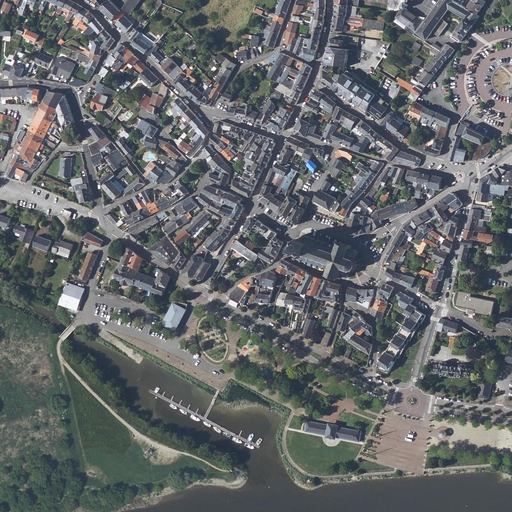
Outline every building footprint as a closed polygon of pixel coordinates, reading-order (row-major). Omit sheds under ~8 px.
[(20,0),(18,5),(17,8),(21,9),(20,11),(19,14),(23,15),(27,3),(28,1),(28,0),(20,0)] [(67,0),(64,7),(63,10),(70,13),(71,10),(72,11),(77,3),(71,0),(67,0)] [(104,0),(98,0),(97,3),(102,8),(107,2),(104,0)] [(102,8),(114,20),(116,17),(122,10),(112,0),(111,0),(109,0),(107,2),(102,8)] [(130,12),(139,0),(128,0),(124,7),(128,10),(130,12)] [(280,0),(277,11),(286,14),(291,0),(280,0)] [(297,0),(296,4),(302,5),(314,6),(315,7),(315,6),(326,9),(325,0),(315,0),(315,3),(302,1),(297,0)] [(387,11),(398,13),(405,1),(405,0),(388,0),(388,3),(387,11)] [(440,0),(417,32),(427,38),(435,26),(438,28),(442,23),(439,21),(442,18),(449,7),(465,17),(464,18),(452,36),(459,41),(460,40),(461,40),(465,36),(473,25),(473,24),(480,15),(477,14),(475,12),(476,10),(479,12),(483,5),(486,0),(485,0),(471,0),(467,6),(466,5),(465,6),(460,3),(454,0),(440,0)] [(5,1),(1,10),(8,13),(12,4),(5,1)] [(393,22),(402,27),(413,34),(423,19),(416,15),(406,7),(408,4),(408,3),(405,1),(398,13),(393,22)] [(336,13),(347,16),(347,15),(348,6),(351,7),(351,8),(358,9),(358,6),(336,2),(336,13)] [(70,13),(65,20),(68,22),(73,14),(76,17),(83,7),(77,3),(72,11),(71,10),(70,13)] [(294,12),(299,13),(300,13),(301,9),(300,9),(300,7),(302,8),(302,5),(296,4),(294,12)] [(314,6),(313,9),(310,9),(309,10),(308,15),(314,16),(314,11),(317,12),(317,15),(315,19),(324,21),(326,9),(315,6),(315,7),(314,6)] [(83,7),(76,17),(77,17),(78,18),(74,23),(77,26),(78,25),(80,22),(81,20),(89,11),(83,7)] [(126,33),(133,23),(125,14),(128,10),(124,7),(122,10),(116,17),(114,20),(117,23),(117,24),(126,33)] [(81,20),(80,22),(83,24),(86,20),(90,23),(96,17),(89,11),(81,20)] [(269,17),(274,19),(283,23),(285,17),(281,16),(276,13),(271,11),(269,17)] [(333,29),(343,30),(350,31),(350,25),(387,30),(388,28),(384,28),(385,21),(362,17),(352,16),(347,15),(347,16),(336,13),(333,29)] [(291,21),(299,23),(303,24),(303,23),(302,22),(303,20),(299,19),(300,16),(293,14),(291,21)] [(89,27),(85,32),(90,36),(96,30),(100,33),(105,28),(100,23),(100,22),(96,17),(90,24),(91,25),(90,26),(89,27)] [(266,29),(279,32),(283,23),(274,19),(272,26),(266,24),(265,28),(266,29)] [(309,26),(315,27),(321,29),(322,29),(324,21),(315,19),(314,24),(310,23),(309,26)] [(288,30),(296,32),(299,23),(291,21),(288,30)] [(130,36),(134,40),(144,28),(142,27),(142,26),(139,24),(130,36)] [(134,40),(132,43),(146,53),(146,52),(152,46),(153,47),(159,39),(156,36),(149,44),(142,39),(145,34),(147,36),(150,32),(144,27),(144,28),(134,40)] [(313,39),(319,41),(322,29),(321,29),(315,27),(313,39)] [(35,32),(26,29),(23,35),(36,42),(43,45),(46,38),(35,32)] [(265,29),(265,32),(270,34),(268,38),(277,40),(279,32),(266,29),(265,29)] [(106,30),(101,34),(106,39),(105,41),(112,45),(115,40),(106,30)] [(288,30),(285,43),(290,44),(289,48),(294,52),(299,39),(295,38),(296,32),(288,30)] [(252,47),(254,46),(261,45),(261,43),(259,43),(260,36),(254,35),(252,47)] [(294,52),(300,55),(301,51),(303,46),(306,38),(301,37),(300,36),(299,39),(294,52)] [(86,45),(85,47),(86,48),(91,52),(101,55),(102,48),(95,41),(93,39),(90,37),(88,39),(93,45),(92,50),(89,47),(86,45)] [(303,46),(317,49),(319,41),(313,39),(309,38),(306,37),(306,38),(303,46)] [(146,52),(158,63),(164,59),(156,50),(159,46),(160,47),(164,42),(160,38),(159,39),(153,47),(152,46),(146,52)] [(266,44),(274,47),(275,44),(277,40),(268,38),(267,40),(266,44)] [(329,46),(349,49),(350,42),(344,41),(344,40),(330,38),(329,46)] [(97,39),(95,41),(102,48),(106,50),(108,51),(112,45),(105,41),(103,45),(97,39)] [(418,51),(422,45),(416,41),(412,48),(418,51)] [(434,42),(432,45),(434,47),(440,51),(442,48),(441,47),(434,42)] [(440,51),(449,56),(450,56),(455,49),(445,42),(441,47),(442,48),(440,51)] [(113,53),(119,58),(124,62),(127,58),(125,57),(130,50),(127,47),(125,47),(120,43),(113,53)] [(254,46),(255,48),(259,55),(271,51),(274,47),(266,44),(265,44),(261,45),(254,46)] [(68,48),(76,51),(80,53),(93,58),(99,61),(102,55),(101,55),(91,52),(86,48),(85,52),(83,51),(77,49),(77,48),(69,45),(68,48)] [(301,51),(304,52),(302,56),(304,57),(305,56),(307,57),(306,59),(310,61),(315,59),(317,49),(303,46),(301,51)] [(332,60),(331,65),(333,65),(335,65),(339,65),(344,66),(346,66),(348,55),(349,49),(329,46),(328,55),(330,55),(329,60),(332,60)] [(240,51),(240,60),(249,59),(248,50),(248,47),(240,48),(240,51)] [(432,61),(441,66),(443,64),(449,56),(440,51),(434,47),(433,49),(437,51),(439,52),(434,59),(432,61)] [(248,50),(249,59),(259,55),(255,48),(248,50)] [(125,57),(127,58),(131,62),(134,65),(131,68),(140,75),(148,68),(130,50),(125,57)] [(267,58),(275,63),(284,68),(276,80),(281,82),(290,88),(294,88),(302,92),(304,86),(296,82),(296,84),(293,83),(286,79),(286,77),(287,78),(288,77),(289,78),(289,76),(287,75),(289,72),(288,68),(289,66),(286,64),(287,62),(291,56),(280,51),(271,57),(267,58)] [(37,56),(35,61),(49,68),(53,59),(39,52),(37,56)] [(104,66),(108,68),(111,64),(113,66),(119,58),(113,53),(109,59),(104,66)] [(213,61),(215,62),(220,65),(222,62),(224,63),(223,65),(224,66),(218,77),(216,75),(214,78),(221,83),(224,85),(233,69),(237,64),(228,58),(220,53),(213,61)] [(168,73),(175,80),(183,70),(174,62),(172,59),(173,58),(171,56),(170,58),(169,57),(160,63),(169,72),(168,73)] [(412,61),(414,62),(417,64),(419,65),(423,60),(415,56),(412,61)] [(57,65),(55,64),(52,73),(59,76),(62,72),(66,73),(65,76),(69,78),(75,64),(59,57),(56,62),(58,63),(57,65)] [(93,58),(85,72),(92,75),(99,61),(93,58)] [(113,66),(118,70),(125,62),(124,62),(119,58),(113,66)] [(6,63),(3,78),(10,78),(14,64),(15,60),(13,59),(12,62),(12,64),(12,65),(6,63)] [(301,69),(300,72),(309,76),(312,67),(304,61),(303,61),(300,67),(302,68),(301,69)] [(425,69),(434,74),(441,66),(432,61),(430,64),(428,62),(424,68),(425,69)] [(268,75),(276,80),(284,68),(275,63),(268,75)] [(14,64),(10,78),(20,78),(25,68),(14,64)] [(326,65),(322,65),(320,72),(321,78),(333,87),(334,85),(341,77),(343,73),(339,73),(336,73),(333,77),(333,78),(330,76),(329,75),(329,72),(334,72),(335,65),(333,65),(331,65),(326,65)] [(191,74),(192,75),(194,73),(194,74),(199,68),(197,66),(192,73),(191,74)] [(288,68),(289,72),(290,72),(299,77),(297,79),(295,78),(295,79),(293,83),(296,84),(296,82),(304,86),(309,76),(300,72),(296,70),(290,66),(289,66),(288,68)] [(140,75),(151,86),(159,78),(148,68),(140,75)] [(418,79),(426,85),(434,74),(425,69),(418,79)] [(175,80),(179,84),(184,77),(187,73),(184,71),(183,70),(175,80)] [(369,108),(374,98),(377,91),(352,73),(351,75),(346,71),(341,77),(334,85),(339,89),(338,90),(349,98),(351,99),(352,98),(355,100),(354,101),(367,111),(369,108)] [(198,77),(205,83),(209,86),(213,80),(205,74),(203,72),(198,77)] [(179,85),(188,93),(191,88),(194,85),(195,84),(194,83),(196,79),(192,75),(191,74),(190,75),(188,74),(186,76),(190,80),(188,82),(185,80),(184,81),(183,81),(179,85)] [(398,82),(402,85),(412,91),(419,95),(423,89),(420,88),(416,85),(415,85),(414,86),(399,76),(397,79),(399,81),(398,82)] [(198,102),(205,104),(210,99),(212,96),(221,83),(214,78),(213,80),(209,86),(204,93),(198,102)] [(242,103),(244,103),(244,102),(246,103),(254,91),(256,93),(263,82),(258,79),(245,97),(243,100),(242,103)] [(95,91),(98,92),(109,96),(112,97),(115,91),(99,82),(95,90),(95,91)] [(270,94),(271,98),(276,104),(281,95),(280,94),(281,91),(292,96),(289,101),(296,104),(302,92),(294,88),(290,88),(281,82),(278,86),(270,94)] [(159,94),(164,97),(167,91),(168,87),(163,83),(159,94)] [(200,89),(204,93),(209,86),(205,83),(200,89)] [(212,96),(217,99),(224,85),(221,83),(212,96)] [(188,93),(198,102),(204,93),(200,89),(194,85),(191,88),(188,93)] [(22,87),(8,88),(9,96),(22,96),(22,87)] [(27,87),(22,87),(22,96),(22,99),(26,99),(26,103),(27,103),(28,98),(30,87),(27,87)] [(33,103),(33,104),(35,104),(36,100),(39,101),(41,89),(35,88),(33,103)] [(311,95),(320,100),(324,93),(318,89),(313,91),(311,95)] [(49,91),(44,102),(51,106),(57,109),(58,110),(65,96),(62,94),(49,91)] [(409,96),(415,100),(416,101),(419,95),(412,91),(409,96)] [(98,92),(92,107),(98,109),(99,109),(103,110),(108,97),(109,96),(98,92)] [(137,100),(142,105),(149,97),(144,92),(137,100)] [(148,109),(150,111),(156,114),(156,105),(159,94),(153,92),(152,99),(148,109)] [(222,98),(228,101),(227,103),(230,104),(230,107),(231,107),(234,107),(235,101),(238,102),(240,102),(242,103),(243,100),(245,97),(242,96),(241,98),(226,92),(222,98)] [(320,100),(326,104),(324,106),(328,108),(332,99),(324,93),(320,100)] [(156,105),(159,106),(164,97),(159,94),(156,105)] [(265,99),(268,100),(269,100),(270,100),(268,103),(267,105),(266,108),(267,110),(266,113),(270,115),(271,115),(273,111),(275,108),(277,105),(276,104),(271,98),(270,94),(265,99)] [(65,96),(58,110),(60,116),(71,112),(65,96)] [(142,105),(148,109),(152,99),(149,97),(142,105)] [(179,110),(182,112),(188,106),(180,97),(175,102),(174,101),(172,102),(179,110)] [(369,108),(381,117),(387,108),(374,98),(369,108)] [(115,99),(114,101),(116,103),(116,104),(117,105),(122,109),(123,107),(120,104),(117,100),(115,99)] [(327,110),(329,111),(332,113),(336,102),(332,99),(328,108),(327,110)] [(306,107),(314,110),(318,112),(319,111),(320,108),(319,108),(317,107),(318,105),(318,104),(309,100),(306,107)] [(405,120),(407,121),(411,114),(411,113),(412,114),(420,118),(421,114),(422,114),(426,106),(416,101),(415,100),(410,110),(405,120)] [(229,115),(236,116),(238,108),(237,108),(238,104),(238,102),(235,101),(234,107),(231,107),(229,115)] [(44,102),(40,108),(48,112),(51,106),(44,102)] [(236,116),(247,119),(251,108),(252,105),(249,104),(247,109),(241,107),(239,107),(238,108),(236,116)] [(333,116),(341,119),(340,121),(345,123),(350,112),(338,105),(333,116)] [(48,112),(44,120),(51,124),(52,122),(58,110),(57,109),(51,106),(48,112)] [(182,112),(187,119),(184,123),(187,126),(191,122),(197,116),(188,106),(182,112)] [(280,111),(283,113),(284,112),(291,116),(293,111),(284,107),(282,106),(280,111)] [(419,121),(421,122),(422,119),(424,115),(430,118),(429,122),(428,124),(431,126),(436,111),(426,106),(422,114),(421,114),(420,118),(419,121)] [(255,122),(256,121),(265,125),(267,120),(265,119),(265,117),(264,117),(266,113),(267,110),(266,108),(261,107),(260,108),(259,110),(255,122)] [(40,108),(34,121),(41,125),(44,120),(48,112),(40,108)] [(247,119),(255,122),(259,110),(255,109),(251,108),(247,119)] [(270,119),(285,127),(288,120),(279,115),(277,118),(274,117),(276,113),(273,111),(271,115),(270,119)] [(278,114),(279,115),(288,120),(291,116),(284,112),(283,113),(280,111),(278,114)] [(316,118),(322,121),(323,119),(326,118),(329,119),(330,117),(326,115),(319,111),(318,112),(316,117),(316,118)] [(430,128),(434,130),(437,121),(439,122),(437,126),(447,130),(450,118),(447,116),(437,112),(436,111),(431,126),(430,128)] [(71,112),(60,116),(61,119),(63,125),(74,121),(71,112)] [(97,119),(102,122),(105,126),(110,123),(111,122),(111,121),(108,118),(102,112),(97,119)] [(344,125),(348,127),(352,129),(358,117),(350,112),(345,123),(344,125)] [(383,122),(384,124),(397,133),(403,123),(392,115),(389,113),(383,122)] [(203,123),(197,116),(191,122),(195,127),(187,135),(192,137),(196,130),(203,123)] [(163,126),(165,129),(170,123),(174,120),(172,117),(163,125),(163,126)] [(300,118),(295,129),(297,133),(308,136),(313,123),(300,118)] [(267,126),(280,131),(283,130),(285,127),(270,119),(267,126)] [(34,121),(32,124),(47,132),(50,134),(54,126),(51,124),(44,120),(41,125),(34,121)] [(145,133),(148,135),(153,137),(154,136),(157,131),(158,128),(151,125),(144,120),(138,129),(145,133)] [(308,136),(320,141),(323,136),(314,133),(317,123),(318,122),(317,121),(315,120),(313,123),(308,136)] [(360,140),(365,142),(367,138),(368,136),(373,128),(363,120),(356,127),(366,134),(365,136),(363,135),(362,137),(360,140)] [(408,142),(411,144),(413,137),(417,125),(411,123),(410,127),(405,125),(406,123),(409,125),(410,122),(407,121),(405,120),(403,123),(397,133),(405,139),(405,140),(408,142)] [(214,131),(223,133),(224,130),(224,128),(228,130),(228,129),(229,126),(225,124),(225,122),(221,121),(217,122),(215,128),(214,131)] [(225,122),(225,124),(229,126),(228,129),(232,131),(233,125),(225,122)] [(456,135),(458,136),(462,137),(463,134),(475,141),(469,160),(474,160),(480,143),(482,144),(482,145),(487,136),(469,126),(462,123),(460,122),(456,135)] [(165,129),(169,133),(172,130),(171,129),(173,126),(170,123),(165,129)] [(194,139),(197,140),(202,144),(205,138),(206,136),(209,131),(203,123),(196,130),(198,133),(194,139)] [(325,135),(332,138),(338,126),(334,124),(330,123),(325,135)] [(32,124),(29,130),(44,137),(47,132),(32,124)] [(99,140),(107,135),(98,125),(91,129),(99,140)] [(231,133),(232,134),(231,135),(233,137),(234,135),(240,138),(243,139),(243,138),(245,129),(233,125),(232,131),(231,133)] [(332,138),(337,140),(341,132),(342,130),(343,127),(341,126),(338,125),(338,126),(332,138)] [(436,130),(436,131),(445,134),(447,130),(437,126),(436,130)] [(366,153),(370,154),(373,150),(375,147),(382,136),(373,128),(368,136),(371,138),(375,141),(372,144),(373,145),(366,153)] [(425,147),(426,148),(427,144),(429,145),(431,138),(434,130),(430,128),(425,139),(425,145),(425,147)] [(122,137),(118,141),(128,154),(133,151),(125,141),(131,135),(125,129),(119,134),(122,137)] [(243,138),(248,140),(253,132),(245,129),(243,138)] [(18,139),(21,140),(23,141),(25,138),(26,135),(28,132),(24,130),(21,131),(18,137),(18,139)] [(28,132),(26,135),(29,136),(31,137),(41,143),(44,137),(29,130),(28,132)] [(445,134),(436,131),(434,138),(435,138),(435,141),(432,140),(432,142),(435,143),(433,147),(428,146),(426,153),(436,156),(439,155),(445,134)] [(47,132),(44,137),(49,140),(56,145),(57,145),(60,141),(50,134),(47,132)] [(221,138),(222,139),(224,140),(229,143),(230,143),(231,142),(233,140),(234,137),(233,137),(231,135),(226,132),(221,138)] [(242,148),(248,152),(250,152),(256,142),(261,135),(253,132),(248,140),(245,144),(242,148)] [(337,140),(345,144),(349,135),(345,134),(341,132),(337,140)] [(145,145),(157,149),(160,139),(154,136),(153,137),(148,135),(145,133),(144,134),(143,133),(141,138),(142,139),(147,140),(145,144),(145,145)] [(214,133),(210,141),(213,143),(216,146),(221,141),(222,139),(221,138),(217,135),(216,134),(214,133)] [(345,144),(351,146),(352,145),(356,138),(352,136),(353,135),(351,133),(349,135),(345,144)] [(92,152),(100,148),(105,146),(113,141),(107,135),(99,140),(91,144),(91,145),(91,147),(92,152)] [(256,142),(258,143),(260,142),(265,145),(263,147),(271,152),(276,143),(274,139),(261,135),(256,142)] [(287,144),(291,146),(292,147),(297,138),(291,135),(287,144)] [(448,160),(456,160),(459,147),(460,145),(462,137),(458,136),(456,135),(448,160)] [(375,147),(380,151),(381,149),(379,147),(381,144),(387,148),(381,157),(389,160),(391,160),(400,149),(382,136),(375,147)] [(474,160),(484,157),(489,156),(490,155),(491,153),(494,140),(487,136),(482,145),(482,144),(480,143),(474,160)] [(0,137),(0,144),(2,145),(2,149),(6,150),(9,140),(0,137)] [(31,137),(30,140),(32,142),(30,146),(38,150),(39,147),(42,149),(44,144),(41,143),(31,137)] [(411,144),(425,153),(425,147),(425,145),(421,142),(419,144),(419,143),(413,137),(411,144)] [(22,143),(21,144),(23,145),(23,146),(25,148),(26,146),(27,144),(30,146),(32,142),(30,140),(27,139),(25,138),(23,141),(22,143)] [(231,142),(234,145),(239,147),(242,142),(240,142),(241,141),(240,138),(238,141),(238,142),(237,144),(235,142),(235,141),(233,140),(231,142)] [(292,147),(294,148),(300,151),(300,152),(301,152),(300,153),(304,155),(308,147),(310,144),(297,138),(292,147)] [(351,146),(351,148),(360,150),(360,151),(365,142),(360,140),(356,139),(356,138),(352,145),(351,146)] [(360,151),(361,152),(363,152),(370,140),(367,138),(365,142),(360,151)] [(157,149),(157,150),(158,150),(159,146),(161,146),(168,151),(173,145),(170,143),(160,139),(157,149)] [(178,146),(188,154),(192,149),(192,150),(196,145),(194,143),(197,140),(194,139),(192,141),(192,142),(189,145),(185,141),(183,140),(178,146)] [(188,154),(191,156),(194,153),(202,144),(197,140),(194,143),(196,145),(192,150),(192,149),(188,154)] [(105,146),(109,150),(112,153),(118,149),(113,141),(105,146)] [(216,146),(221,151),(226,146),(222,142),(221,141),(216,146)] [(245,156),(246,157),(254,161),(255,159),(257,156),(259,152),(262,154),(261,157),(269,160),(272,153),(271,152),(263,147),(258,143),(256,142),(250,152),(248,152),(245,156)] [(18,151),(16,154),(24,158),(26,153),(29,147),(26,146),(25,148),(23,146),(23,145),(21,144),(21,145),(18,151)] [(29,147),(26,153),(34,157),(36,153),(38,150),(30,146),(27,144),(26,146),(29,147)] [(209,162),(214,157),(211,154),(215,150),(209,144),(204,149),(209,162)] [(282,154),(290,158),(291,159),(293,160),(296,155),(292,154),(293,150),(290,149),(291,146),(287,144),(282,154)] [(134,152),(136,155),(146,147),(145,147),(143,145),(142,145),(134,152)] [(168,151),(175,155),(177,156),(176,158),(177,159),(181,153),(173,145),(168,151)] [(100,148),(102,152),(103,154),(109,150),(105,146),(100,148)] [(221,151),(230,160),(236,154),(235,152),(234,153),(230,150),(226,147),(226,146),(221,151)] [(303,156),(310,160),(311,159),(312,157),(313,156),(314,152),(315,152),(316,148),(308,147),(304,155),(303,156)] [(313,156),(315,156),(317,153),(323,155),(324,152),(325,150),(317,147),(316,148),(315,152),(314,152),(313,156)] [(456,160),(464,160),(466,149),(462,148),(459,147),(456,160)] [(107,156),(113,166),(116,170),(125,164),(129,162),(118,149),(112,153),(107,156)] [(416,166),(417,166),(419,164),(422,159),(421,157),(419,157),(410,154),(402,150),(393,160),(398,162),(416,166)] [(93,156),(96,166),(102,163),(101,159),(104,158),(103,154),(102,152),(93,156)] [(26,153),(24,158),(27,160),(31,162),(30,164),(29,166),(35,169),(35,168),(35,167),(36,165),(37,165),(38,163),(36,162),(37,160),(34,157),(26,153)] [(177,159),(183,164),(187,159),(181,153),(177,159)] [(209,162),(212,165),(212,166),(215,170),(223,159),(218,153),(214,157),(209,162)] [(16,154),(14,159),(24,165),(26,162),(27,160),(24,158),(16,154)] [(278,161),(290,168),(291,166),(292,164),(292,163),(290,162),(288,161),(290,158),(282,154),(278,161)] [(61,176),(71,177),(72,158),(62,157),(61,176)] [(246,157),(244,161),(253,165),(252,167),(257,169),(262,172),(265,166),(258,163),(254,161),(246,157)] [(258,163),(265,166),(266,167),(269,160),(261,157),(259,160),(258,163)] [(334,164),(334,165),(340,168),(343,162),(338,157),(334,164)] [(167,160),(170,163),(180,168),(183,164),(177,159),(176,158),(176,159),(174,161),(170,159),(170,160),(168,158),(167,160)] [(371,168),(377,173),(385,163),(384,162),(371,158),(371,159),(369,161),(371,163),(373,163),(370,168),(371,168)] [(14,159),(11,164),(22,170),(23,167),(27,169),(28,167),(24,165),(14,159)] [(215,170),(221,173),(222,172),(223,172),(230,175),(232,168),(223,159),(215,170)] [(308,165),(313,171),(316,168),(318,166),(315,162),(311,159),(310,160),(309,163),(308,164),(308,165)] [(150,167),(143,175),(144,175),(147,177),(148,178),(156,179),(158,180),(164,171),(155,163),(154,163),(152,161),(148,165),(150,167)] [(269,205),(279,212),(285,202),(287,197),(285,196),(285,197),(282,195),(285,188),(288,189),(292,182),(293,178),(297,170),(291,166),(290,168),(278,161),(274,169),(286,175),(284,179),(281,186),(277,192),(269,205)] [(164,164),(163,166),(163,168),(165,169),(167,170),(175,175),(177,172),(180,168),(170,163),(168,166),(164,164)] [(22,170),(11,164),(5,175),(6,176),(13,178),(16,173),(22,176),(20,181),(21,181),(22,180),(23,179),(26,173),(26,172),(22,170)] [(127,167),(129,171),(132,174),(135,173),(135,174),(137,173),(131,164),(127,167)] [(330,172),(336,176),(341,169),(340,168),(334,165),(334,164),(333,164),(330,172)] [(99,181),(103,186),(115,174),(113,171),(109,165),(104,168),(108,173),(99,181)] [(246,171),(254,175),(257,169),(252,167),(249,165),(246,171)] [(370,190),(373,192),(377,185),(379,186),(383,180),(386,182),(390,174),(390,173),(394,165),(392,165),(390,165),(388,166),(382,174),(370,190)] [(390,173),(390,174),(396,177),(399,168),(399,167),(395,166),(395,165),(394,165),(390,173)] [(269,205),(277,192),(281,186),(277,184),(273,193),(272,192),(274,186),(272,185),(273,182),(276,183),(278,182),(280,177),(284,179),(286,175),(274,169),(272,167),(266,181),(260,199),(269,205)] [(394,182),(400,184),(405,168),(399,167),(399,168),(396,177),(394,182)] [(489,173),(492,177),(498,176),(502,174),(507,170),(507,169),(500,167),(489,173)] [(371,168),(365,177),(371,181),(377,173),(371,168)] [(243,177),(256,184),(262,172),(257,169),(254,175),(246,171),(243,177)] [(408,178),(408,179),(415,181),(413,188),(416,188),(418,184),(418,181),(421,172),(410,169),(408,178)] [(103,186),(115,199),(134,192),(145,184),(145,183),(140,177),(125,189),(124,188),(121,190),(114,181),(125,173),(123,170),(118,173),(116,175),(115,174),(103,186)] [(165,172),(172,178),(175,175),(167,170),(165,172)] [(481,181),(492,183),(499,183),(499,184),(511,185),(511,170),(509,170),(507,170),(502,174),(498,176),(492,177),(489,173),(482,178),(481,181)] [(158,180),(165,184),(168,182),(172,178),(165,172),(164,171),(158,180)] [(211,172),(211,180),(214,180),(218,183),(219,180),(221,177),(213,173),(211,172)] [(218,183),(220,183),(226,185),(228,182),(230,175),(223,172),(221,177),(219,180),(218,183)] [(416,190),(422,191),(428,193),(432,174),(421,172),(418,181),(421,182),(425,183),(424,187),(420,187),(420,185),(418,184),(416,188),(416,190)] [(359,184),(365,189),(371,181),(365,177),(361,174),(360,174),(355,180),(359,184)] [(427,200),(435,195),(436,187),(440,188),(443,176),(432,174),(428,193),(427,200)] [(75,178),(77,185),(81,184),(89,182),(87,175),(75,178)] [(326,178),(332,183),(334,184),(336,182),(328,175),(326,178)] [(241,183),(253,189),(256,184),(243,177),(243,178),(241,181),(241,183)] [(273,182),(277,184),(281,186),(284,179),(280,177),(278,182),(276,183),(273,182)] [(234,178),(233,187),(242,192),(250,196),(253,189),(241,183),(241,181),(237,179),(234,178)] [(321,188),(327,191),(330,186),(332,183),(326,178),(321,188)] [(170,186),(176,194),(176,193),(179,191),(184,196),(190,192),(179,179),(170,186)] [(479,190),(494,193),(497,193),(498,186),(493,185),(493,187),(492,187),(492,185),(492,183),(481,181),(479,190)] [(285,196),(287,197),(294,183),(292,182),(288,189),(285,196)] [(330,186),(339,192),(341,190),(334,184),(332,183),(330,186)] [(203,191),(213,198),(218,188),(209,184),(203,191)] [(345,192),(346,193),(355,200),(365,189),(359,184),(353,191),(349,188),(345,192)] [(165,191),(169,196),(170,198),(176,194),(170,186),(165,190),(165,191)] [(77,190),(79,197),(80,197),(81,202),(85,201),(87,201),(89,201),(90,200),(91,200),(90,195),(92,195),(90,187),(82,189),(77,190)] [(213,198),(216,199),(220,201),(225,190),(218,188),(213,198)] [(315,199),(321,202),(321,201),(330,206),(330,207),(331,208),(334,204),(340,210),(344,205),(340,200),(339,198),(336,196),(327,191),(321,188),(315,199)] [(140,193),(147,203),(148,202),(151,201),(145,190),(140,193)] [(145,190),(151,201),(148,202),(154,213),(161,209),(156,202),(155,192),(155,190),(146,190),(145,190)] [(220,201),(224,203),(223,205),(223,206),(227,207),(228,205),(229,204),(227,203),(231,193),(225,190),(220,201)] [(382,202),(386,204),(387,201),(389,197),(390,192),(387,190),(382,202)] [(479,190),(478,199),(488,201),(489,201),(493,202),(494,193),(479,190)] [(160,194),(161,200),(169,196),(165,191),(160,194)] [(280,213),(289,218),(296,206),(298,203),(300,198),(302,194),(300,192),(297,191),(294,197),(290,195),(280,213)] [(197,197),(203,203),(207,196),(202,192),(197,197)] [(443,199),(448,205),(458,197),(455,192),(452,192),(443,199)] [(134,197),(140,209),(143,207),(148,205),(147,203),(140,193),(134,197)] [(170,198),(174,203),(180,199),(176,193),(176,194),(170,198)] [(227,203),(229,204),(230,204),(232,205),(231,208),(233,209),(235,206),(237,207),(240,203),(243,198),(231,193),(227,203)] [(344,195),(347,197),(346,199),(351,204),(355,200),(346,193),(344,195)] [(300,198),(309,202),(311,198),(302,194),(300,198)] [(406,197),(405,199),(407,199),(407,201),(408,201),(409,205),(409,211),(419,205),(415,198),(412,199),(411,195),(409,195),(407,194),(406,197)] [(156,202),(161,209),(174,203),(170,198),(169,196),(161,200),(156,202)] [(183,201),(185,204),(188,210),(189,211),(195,207),(198,210),(200,208),(191,196),(183,201)] [(203,203),(210,207),(214,200),(207,196),(203,203)] [(366,196),(361,202),(365,205),(372,212),(377,206),(375,205),(372,202),(369,199),(366,196)] [(448,205),(452,209),(453,211),(462,205),(463,203),(458,197),(448,205)] [(121,204),(127,215),(128,215),(137,210),(131,198),(121,204)] [(298,203),(300,204),(306,208),(309,202),(300,198),(298,203)] [(340,200),(344,205),(348,209),(351,204),(346,199),(345,201),(342,198),(340,200)] [(438,202),(441,207),(442,206),(445,210),(446,209),(450,214),(451,213),(449,211),(452,209),(448,205),(443,199),(438,202)] [(175,206),(181,215),(182,214),(188,210),(185,204),(183,201),(175,206)] [(399,203),(401,212),(409,211),(409,205),(408,201),(407,201),(402,202),(399,203)] [(143,207),(145,213),(147,216),(154,213),(148,202),(147,203),(148,205),(143,207)] [(378,209),(381,219),(389,216),(386,207),(384,207),(383,206),(385,204),(386,204),(382,202),(378,208),(379,209),(378,209)] [(433,206),(437,213),(440,217),(440,218),(442,222),(449,218),(441,207),(438,202),(433,206)] [(231,217),(238,219),(245,208),(244,204),(240,203),(237,207),(236,210),(231,217)] [(289,218),(298,224),(306,208),(300,204),(298,207),(296,206),(289,218)] [(386,207),(389,216),(396,213),(394,204),(391,205),(389,206),(390,208),(387,209),(386,207)] [(339,213),(345,216),(348,209),(344,205),(340,210),(340,211),(339,213)] [(358,234),(363,233),(367,232),(370,216),(371,216),(373,214),(370,213),(369,216),(365,215),(367,209),(362,205),(362,206),(361,207),(360,215),(361,215),(358,234)] [(219,212),(223,214),(231,217),(236,210),(233,209),(231,208),(227,207),(223,206),(219,212)] [(351,218),(359,221),(360,215),(361,207),(360,207),(357,206),(353,211),(351,218)] [(433,206),(427,209),(432,216),(431,217),(433,219),(436,218),(434,215),(437,213),(433,206)] [(124,217),(126,219),(128,217),(129,218),(130,221),(129,222),(129,223),(130,222),(131,224),(147,216),(145,213),(143,207),(140,209),(137,210),(128,215),(127,215),(124,217)] [(171,210),(178,220),(181,217),(180,215),(177,211),(175,207),(171,210)] [(485,210),(472,208),(470,216),(469,217),(478,218),(478,216),(480,217),(480,219),(481,219),(483,219),(492,221),(493,217),(492,215),(493,211),(487,210),(485,210)] [(166,211),(169,216),(170,217),(172,221),(173,223),(178,220),(171,210),(170,211),(169,209),(166,211)] [(201,214),(207,219),(208,219),(210,216),(217,220),(219,220),(219,217),(214,214),(211,213),(206,209),(201,214)] [(367,232),(374,229),(375,228),(382,222),(381,219),(378,209),(377,209),(373,214),(371,216),(370,216),(367,232)] [(420,213),(424,221),(430,218),(432,221),(434,221),(433,220),(433,219),(431,217),(432,216),(427,209),(420,213)] [(449,223),(457,225),(461,210),(459,209),(457,212),(454,215),(451,220),(449,223)] [(111,211),(107,213),(116,223),(119,220),(111,211)] [(158,215),(160,221),(162,220),(169,216),(166,211),(158,215)] [(412,217),(415,222),(417,225),(421,222),(424,221),(420,213),(412,217)] [(0,225),(8,228),(11,219),(0,214),(0,225)] [(163,227),(169,234),(174,230),(179,227),(186,222),(189,219),(185,214),(183,215),(182,214),(181,215),(180,215),(181,217),(178,220),(173,223),(172,221),(168,224),(165,226),(163,227)] [(196,219),(202,225),(207,219),(201,214),(196,219)] [(138,224),(143,231),(160,221),(158,215),(138,224)] [(244,229),(250,232),(251,233),(254,229),(260,221),(253,217),(250,217),(244,229)] [(466,229),(475,230),(478,231),(480,231),(482,231),(488,232),(488,230),(486,229),(486,227),(483,226),(479,225),(476,225),(477,220),(478,218),(469,217),(466,229)] [(222,224),(232,229),(237,221),(229,218),(225,223),(224,222),(222,224)] [(347,233),(358,234),(359,221),(351,218),(347,233)] [(440,218),(434,223),(438,227),(443,223),(442,222),(440,218)] [(442,222),(443,223),(445,224),(447,227),(449,223),(451,220),(449,218),(442,222)] [(186,229),(193,236),(199,244),(202,240),(197,235),(205,228),(203,226),(202,225),(196,219),(186,229)] [(405,223),(414,230),(418,225),(417,225),(415,222),(414,223),(413,222),(412,223),(409,220),(405,223)] [(254,229),(260,233),(261,232),(259,230),(260,229),(264,231),(266,233),(270,227),(260,221),(254,229)] [(420,226),(425,233),(427,232),(432,229),(434,228),(429,222),(420,226)] [(402,229),(413,236),(414,235),(416,231),(414,230),(405,223),(402,229)] [(445,224),(440,229),(448,233),(455,236),(457,226),(457,225),(449,223),(447,227),(445,224)] [(137,241),(141,236),(139,233),(143,231),(138,224),(132,227),(127,231),(128,234),(137,241)] [(216,230),(228,237),(232,229),(222,224),(216,230)] [(27,242),(28,239),(30,234),(32,230),(25,228),(25,229),(18,226),(15,233),(16,234),(17,232),(22,235),(21,237),(23,237),(22,240),(27,242)] [(414,235),(418,237),(421,239),(423,241),(425,238),(428,234),(429,235),(430,233),(427,232),(425,233),(420,226),(416,231),(414,235)] [(265,235),(272,240),(275,242),(277,238),(275,237),(279,233),(270,227),(266,233),(265,235)] [(181,233),(186,239),(190,237),(196,246),(199,244),(193,236),(186,229),(181,233)] [(394,243),(399,245),(401,247),(409,250),(411,245),(405,243),(403,241),(405,237),(407,239),(410,240),(412,238),(415,241),(418,237),(414,235),(413,236),(402,229),(394,243)] [(430,233),(436,238),(439,234),(432,229),(427,232),(430,233)] [(464,237),(476,239),(478,240),(479,236),(473,236),(475,230),(466,229),(464,237)] [(82,240),(101,246),(104,240),(86,230),(84,236),(82,240)] [(204,244),(209,247),(217,254),(228,237),(216,230),(204,244)] [(478,240),(486,241),(487,243),(490,243),(495,239),(498,236),(481,233),(479,232),(479,236),(478,240)] [(176,237),(184,249),(186,247),(186,246),(183,242),(186,239),(181,233),(176,237)] [(294,248),(293,250),(294,251),(297,252),(297,251),(300,252),(298,256),(297,256),(296,257),(298,258),(297,258),(298,259),(299,258),(303,259),(303,260),(304,261),(304,260),(308,261),(308,262),(309,263),(310,262),(314,263),(314,264),(315,265),(315,264),(319,265),(319,266),(320,267),(321,266),(324,267),(324,268),(325,269),(326,268),(330,269),(330,271),(329,272),(328,273),(329,274),(330,275),(331,274),(338,277),(338,278),(339,278),(341,277),(341,276),(346,278),(348,276),(349,275),(350,271),(351,271),(351,270),(353,269),(354,270),(355,270),(354,269),(355,268),(356,268),(357,267),(356,266),(357,265),(358,265),(358,263),(357,263),(357,261),(357,260),(356,260),(355,259),(356,258),(355,257),(357,251),(356,250),(351,248),(352,246),(352,245),(350,244),(350,245),(342,242),(341,241),(340,242),(339,243),(339,246),(338,246),(334,245),(334,243),(333,243),(332,244),(329,243),(329,242),(328,241),(327,242),(323,241),(323,240),(322,239),(322,240),(318,239),(318,238),(317,237),(316,238),(312,237),(313,236),(312,235),(311,236),(307,235),(307,234),(306,233),(306,234),(305,234),(304,235),(306,236),(304,240),(301,239),(301,238),(299,238),(298,238),(297,241),(298,242),(296,247),(295,246),(294,248)] [(149,249),(179,270),(186,259),(168,235),(160,241),(156,243),(154,245),(149,249)] [(34,246),(49,251),(53,241),(38,236),(34,246)] [(439,239),(441,240),(442,242),(442,243),(443,244),(442,248),(450,252),(453,244),(446,239),(441,236),(439,239)] [(238,239),(253,250),(254,248),(258,242),(252,237),(251,241),(248,241),(248,243),(239,237),(238,239)] [(462,245),(470,246),(474,246),(474,244),(475,244),(476,239),(464,237),(462,245)] [(255,251),(260,254),(257,258),(260,259),(262,257),(270,262),(269,263),(271,264),(274,260),(277,256),(284,242),(277,238),(275,242),(272,240),(270,245),(267,251),(263,249),(261,251),(259,250),(258,251),(256,250),(255,251)] [(423,241),(427,243),(435,246),(437,244),(425,238),(423,241)] [(234,246),(242,253),(256,262),(257,261),(256,260),(257,258),(260,254),(255,251),(253,250),(238,239),(235,244),(234,245),(234,246)] [(53,252),(57,254),(59,250),(70,254),(74,245),(61,241),(61,243),(56,242),(53,252)] [(417,253),(421,255),(427,243),(423,241),(417,253)] [(391,248),(396,251),(399,245),(394,243),(391,248)] [(459,259),(472,261),(473,258),(470,257),(471,253),(468,253),(470,246),(462,245),(459,259)] [(122,262),(130,266),(135,252),(130,249),(127,247),(122,262)] [(437,247),(432,258),(443,263),(448,252),(437,247)] [(386,259),(391,261),(396,251),(391,248),(387,256),(386,259)] [(80,277),(88,280),(98,256),(89,252),(80,277)] [(130,266),(135,268),(135,269),(140,271),(139,272),(141,273),(142,271),(140,270),(143,263),(145,265),(146,263),(147,264),(148,262),(135,252),(130,266)] [(205,258),(194,254),(194,255),(191,260),(184,271),(184,273),(185,274),(192,278),(205,258)] [(206,259),(205,258),(192,278),(198,281),(202,280),(211,265),(205,261),(206,259)] [(281,263),(289,269),(290,269),(293,264),(283,258),(281,263)] [(116,277),(123,280),(128,282),(135,284),(139,272),(140,271),(135,269),(131,268),(129,267),(130,266),(122,262),(116,277)] [(278,270),(286,274),(289,269),(281,263),(278,270)] [(393,279),(402,283),(404,274),(405,269),(406,267),(400,266),(401,264),(398,263),(396,268),(402,270),(401,273),(395,271),(393,279)] [(423,274),(425,275),(431,276),(439,279),(442,280),(446,266),(439,263),(438,268),(435,268),(433,274),(421,270),(420,273),(423,274)] [(289,272),(293,275),(289,282),(293,284),(295,281),(297,276),(301,268),(293,264),(290,269),(289,272)] [(391,267),(389,267),(386,273),(386,274),(393,279),(395,271),(396,269),(391,267)] [(156,271),(157,272),(160,273),(158,277),(158,278),(157,279),(156,283),(167,287),(171,277),(165,273),(157,268),(156,271)] [(297,276),(303,280),(307,271),(301,268),(297,276)] [(261,285),(263,286),(263,284),(265,284),(268,284),(270,275),(272,271),(271,271),(270,271),(268,271),(263,272),(262,279),(261,282),(261,285)] [(268,284),(269,285),(275,286),(275,285),(278,277),(275,276),(276,273),(272,271),(270,275),(268,284)] [(157,279),(152,277),(143,274),(141,273),(139,272),(135,284),(140,286),(147,289),(153,292),(156,283),(157,279)] [(251,286),(258,285),(259,282),(260,279),(262,279),(263,272),(252,277),(251,286)] [(299,290),(303,291),(307,293),(307,292),(309,293),(316,276),(308,273),(304,280),(299,290)] [(402,283),(411,288),(414,282),(415,278),(405,275),(404,274),(402,283)] [(306,297),(311,299),(312,293),(317,295),(324,279),(316,276),(309,293),(307,292),(307,293),(306,297)] [(431,276),(427,290),(435,293),(439,279),(431,276)] [(240,303),(242,299),(246,301),(251,286),(252,277),(249,278),(238,286),(232,291),(230,296),(231,298),(240,303)] [(275,285),(281,289),(283,284),(285,281),(285,280),(278,277),(275,285)] [(316,297),(323,298),(331,281),(324,279),(317,295),(316,297)] [(321,308),(325,310),(327,305),(328,300),(342,303),(343,294),(341,293),(343,285),(343,284),(331,281),(323,298),(322,302),(322,305),(321,308)] [(67,282),(59,303),(77,310),(79,305),(85,289),(67,282)] [(377,298),(382,299),(383,297),(386,298),(387,296),(389,297),(391,294),(394,287),(385,282),(381,284),(377,298)] [(411,288),(418,292),(421,285),(414,282),(411,288)] [(153,292),(164,295),(167,287),(156,283),(153,292)] [(286,307),(292,308),(293,304),(295,295),(296,288),(291,286),(291,287),(290,292),(287,302),(286,306),(286,307)] [(347,299),(358,302),(359,289),(356,288),(348,286),(347,299)] [(401,291),(394,287),(391,294),(400,299),(400,300),(401,305),(401,306),(407,309),(404,313),(408,316),(406,319),(407,320),(398,334),(397,333),(394,336),(396,337),(387,351),(385,350),(383,353),(385,354),(382,358),(381,370),(389,373),(395,361),(395,362),(397,360),(396,360),(397,359),(398,357),(399,358),(406,344),(407,344),(408,343),(407,342),(408,341),(409,340),(410,341),(418,327),(420,326),(419,325),(420,324),(420,323),(422,324),(426,315),(416,309),(417,307),(411,303),(414,298),(404,293),(403,294),(401,292),(401,291)] [(358,302),(369,307),(373,295),(362,295),(362,289),(359,289),(358,302)] [(455,305),(467,308),(466,313),(474,314),(474,312),(491,315),(494,301),(470,296),(471,293),(458,290),(455,305)] [(275,304),(286,306),(287,302),(290,292),(280,291),(275,304)] [(257,302),(269,303),(272,294),(270,294),(259,293),(257,302)] [(294,308),(303,310),(306,298),(301,297),(296,296),(294,304),(295,304),(294,308)] [(302,312),(304,313),(307,313),(309,307),(311,299),(306,297),(306,298),(303,310),(302,312)] [(376,302),(387,307),(387,305),(388,302),(386,301),(382,299),(377,298),(376,302)] [(164,323),(174,328),(175,324),(178,325),(185,312),(186,312),(187,304),(173,301),(171,310),(164,323)] [(374,307),(386,312),(387,311),(385,310),(387,307),(376,302),(374,307)] [(328,325),(334,328),(340,310),(336,309),(334,308),(327,305),(325,310),(321,308),(319,312),(318,314),(321,315),(320,316),(320,317),(324,319),(325,315),(325,313),(325,311),(326,311),(332,313),(328,325)] [(509,308),(501,306),(498,325),(511,327),(511,317),(508,317),(509,308)] [(371,313),(379,317),(383,319),(384,314),(386,315),(384,320),(387,321),(389,314),(386,312),(374,307),(371,313)] [(339,327),(340,328),(346,330),(348,323),(349,322),(350,323),(361,315),(354,310),(352,313),(354,315),(353,316),(344,312),(339,327)] [(345,337),(350,340),(355,334),(360,336),(361,334),(363,331),(365,329),(362,328),(367,323),(361,315),(350,323),(354,328),(351,330),(350,329),(349,331),(350,332),(345,337)] [(303,335),(309,338),(316,321),(312,319),(309,318),(303,335)] [(439,327),(452,331),(451,337),(456,338),(456,336),(460,337),(461,332),(458,331),(458,328),(460,324),(442,318),(439,327)] [(362,328),(365,329),(370,332),(368,335),(372,337),(373,333),(372,326),(367,323),(362,328)] [(458,328),(462,330),(475,338),(477,334),(469,329),(461,325),(460,324),(458,328)] [(324,346),(325,347),(327,346),(332,333),(326,331),(321,344),(324,345),(324,346)] [(350,340),(351,341),(370,354),(372,344),(365,339),(366,337),(361,334),(360,336),(355,334),(350,340)] [(475,346),(477,350),(488,345),(486,341),(475,346)] [(450,375),(450,372),(453,372),(453,370),(455,370),(455,366),(452,366),(446,365),(447,363),(445,362),(443,361),(441,363),(441,365),(436,364),(435,372),(442,373),(442,374),(450,375)] [(450,376),(451,376),(454,376),(454,375),(463,377),(463,375),(470,376),(471,368),(466,368),(466,366),(465,364),(462,364),(460,365),(460,367),(455,366),(455,370),(453,370),(453,372),(450,372),(450,375),(450,376)] [(487,399),(488,398),(489,396),(492,382),(482,380),(478,396),(487,399)] [(307,420),(305,431),(328,435),(327,436),(335,438),(335,437),(350,440),(353,441),(359,442),(361,431),(356,430),(337,427),(338,426),(334,425),(330,424),(330,425),(307,420)]
